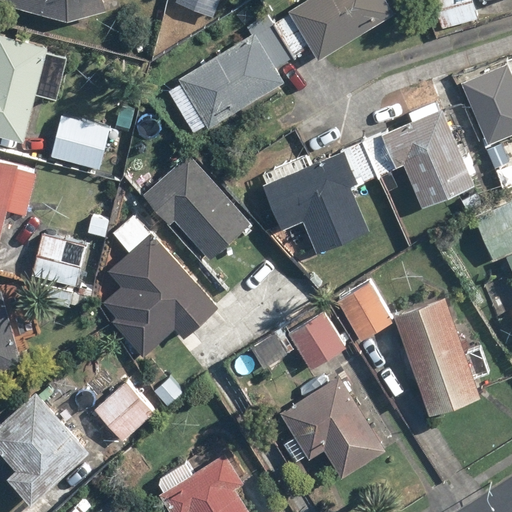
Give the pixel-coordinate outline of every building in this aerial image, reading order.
[(0,0),(0,4),(67,17),(107,7),(105,0),(0,0)] [(222,0),(177,0),(217,15),(222,0)] [(305,0),(276,19),(298,54),(311,45),(320,59),(398,10),(391,0),(305,0)] [(481,16),(476,0),(433,0),(442,28),(481,16)] [(246,25),(250,31),(180,75),(183,80),(168,89),(194,130),(208,121),(212,127),(287,79),(279,66),(298,54),(276,19),(270,10),(246,25)] [(69,57),(45,52),(47,44),(0,33),(0,133),(25,139),(36,91),(60,97),(69,57)] [(511,62),(462,82),(497,171),(511,164),(511,162),(503,138),(511,134),(511,62)] [(484,201),(442,105),(365,138),(380,172),(404,162),(422,205),(459,190),(466,208),(484,201)] [(111,123),(61,113),(52,157),(102,167),(111,123)] [(352,184),(380,172),(365,138),(310,161),(306,152),(255,173),(280,232),(295,226),(304,246),(313,242),(318,254),(372,231),(352,184)] [(253,219),(189,148),(143,190),(173,224),(179,219),(212,256),(253,219)] [(38,166),(0,156),(0,235),(8,205),(27,210),(38,166)] [(511,198),(475,214),(494,258),(507,252),(511,264),(511,198)] [(217,304),(150,229),(110,266),(123,280),(100,300),(146,352),(175,327),(182,335),(217,304)] [(88,241),(39,231),(30,278),(78,288),(88,241)] [(22,278),(2,284),(0,284),(0,371),(25,364),(20,344),(40,339),(22,278)] [(372,279),(337,298),(361,339),(395,320),(372,279)] [(448,296),(396,313),(430,414),(482,396),(448,296)] [(347,345),(323,307),(286,330),(298,349),(310,368),(347,345)] [(298,349),(286,330),(281,322),(248,343),(265,369),(298,349)] [(310,458),(325,448),(344,475),(387,447),(338,372),(336,373),(267,418),(295,460),(307,452),(310,458)] [(185,390),(171,374),(153,390),(167,406),(185,390)] [(155,411),(127,379),(93,408),(121,441),(155,411)] [(40,494),(89,449),(35,390),(0,422),(0,444),(18,464),(6,475),(31,502),(19,511),(53,511),(56,510),(40,494)] [(153,478),(173,511),(251,511),(234,484),(246,477),(229,449),(194,469),(187,458),(153,478)] [(120,511),(115,502),(99,511),(120,511)]
